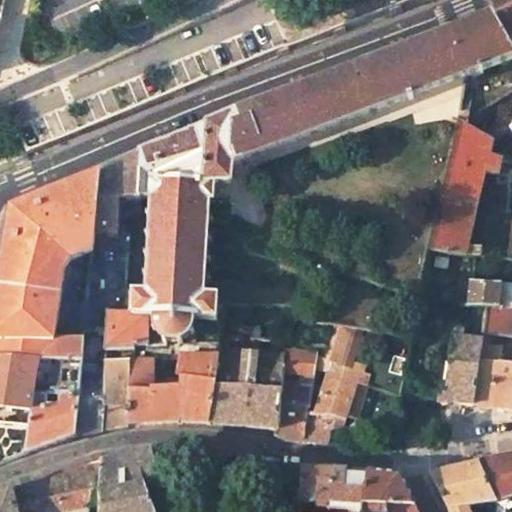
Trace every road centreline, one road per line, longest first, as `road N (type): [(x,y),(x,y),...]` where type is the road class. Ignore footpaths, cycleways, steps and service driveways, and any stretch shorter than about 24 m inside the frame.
road 1 (residential): [(0,191),(304,63),(479,0)]
road 2 (residential): [(0,96),(219,0)]
